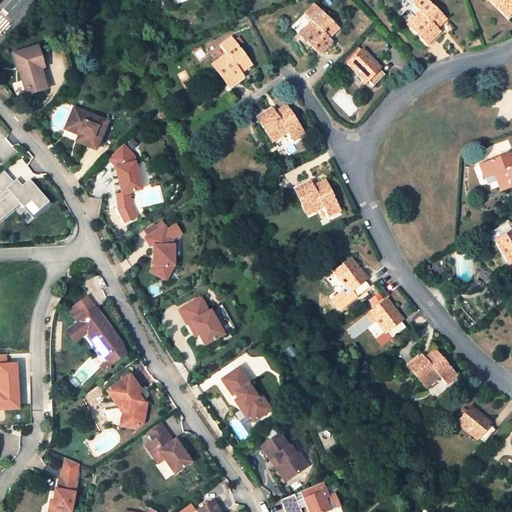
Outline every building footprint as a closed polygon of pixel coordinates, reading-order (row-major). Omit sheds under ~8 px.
[(428,45),(441,32),(438,29),(435,26),(437,23),(440,26),(446,20),(425,0),(417,0),(413,5),(420,13),(408,25),(428,45)] [(511,0),(489,0),(507,17),(511,12),(511,0)] [(338,29),(314,5),(305,15),(312,22),(300,35),(320,54),(332,41),(329,38),(327,35),(329,32),(332,35),(338,29)] [(251,65),(231,38),(221,46),(227,54),(212,65),(229,87),(244,76),(241,72),(239,69),(242,67),(244,70),(251,65)] [(37,47),(13,53),(16,65),(20,64),(22,69),(20,70),(25,90),(42,86),(36,64),(41,63),(42,63),(37,47)] [(363,49),(349,64),(366,82),(369,80),(374,86),(385,75),(380,70),(382,67),(363,49)] [(42,86),(25,90),(27,95),(46,89),(40,66),(41,66),(41,63),(36,64),(42,86)] [(110,119),(75,107),(68,123),(86,130),(82,141),(98,147),(110,119)] [(304,135),(286,107),(279,112),(281,114),(278,116),(276,113),(273,109),(258,119),(273,142),(288,133),(293,142),(304,135)] [(68,123),(66,128),(81,134),(78,140),(82,141),(86,130),(68,123)] [(63,136),(76,140),(78,134),(65,131),(63,136)] [(125,141),(111,155),(119,163),(126,191),(121,192),(125,205),(138,203),(134,189),(146,185),(138,159),(137,152),(125,141)] [(511,155),(511,154),(480,166),(485,178),(495,174),(501,191),(511,187),(511,163),(511,162),(511,155)] [(0,221),(22,204),(34,218),(52,203),(31,178),(21,186),(8,170),(0,175),(0,221)] [(312,182),(295,190),(307,216),(323,208),(328,217),(340,211),(325,181),(317,185),(319,188),(316,189),(312,182)] [(138,203),(125,205),(125,207),(134,219),(144,213),(138,203)] [(174,240),(166,227),(146,239),(151,247),(155,247),(155,266),(151,272),(167,281),(175,267),(175,246),(174,247),(174,240)] [(511,231),(496,241),(509,263),(511,262),(511,231)] [(352,258),(334,272),(350,293),(353,291),(357,297),(369,287),(365,281),(367,280),(352,258)] [(97,310),(88,297),(70,310),(79,323),(67,332),(74,343),(82,337),(84,332),(87,330),(110,362),(102,368),(105,372),(113,366),(113,365),(128,355),(124,346),(125,345),(98,309),(97,310)] [(206,298),(184,310),(192,324),(196,322),(203,335),(208,345),(228,335),(216,311),(213,312),(206,298)] [(387,300),(371,313),(386,333),(388,332),(392,338),(405,328),(401,322),(402,320),(387,300)] [(196,322),(192,324),(199,337),(203,335),(196,322)] [(423,355),(408,367),(427,388),(440,377),(446,384),(456,376),(434,351),(429,356),(431,359),(428,362),(425,358),(423,355)] [(235,398),(238,396),(241,401),(246,409),(242,412),(248,420),(251,418),(255,424),(270,414),(265,406),(261,408),(256,402),(260,399),(251,386),(252,386),(241,370),(224,382),(235,398)] [(145,423),(146,415),(149,403),(145,402),(139,395),(144,392),(132,375),(110,391),(125,414),(128,414),(127,417),(125,426),(137,428),(145,423)] [(263,397),(260,399),(256,402),(261,408),(265,406),(270,414),(274,411),(263,397)] [(241,401),(236,404),(242,412),(246,409),(241,401)] [(471,407),(458,423),(478,440),(479,438),(485,442),(495,431),(489,426),(491,423),(471,407)] [(159,429),(146,438),(152,447),(165,438),(159,429)] [(284,436),(265,449),(274,462),(278,459),(283,466),(279,469),(289,485),(306,473),(296,458),(298,456),(293,449),(292,449),(284,436)] [(152,447),(144,452),(151,462),(157,458),(163,466),(173,480),(190,468),(174,446),(171,448),(165,438),(152,447)] [(311,470),(301,454),(298,456),(296,458),(306,473),(311,470)] [(157,458),(151,462),(157,470),(163,466),(157,458)] [(278,459),(274,462),(279,469),(283,466),(278,459)] [(73,511),(79,487),(78,486),(82,468),(68,461),(63,483),(62,483),(59,494),(58,493),(54,511),(52,511),(51,511),(73,511)] [(325,485),(304,494),(311,511),(333,511),(329,500),(331,499),(325,485)] [(303,511),(297,496),(283,502),(287,511),(303,511)]
